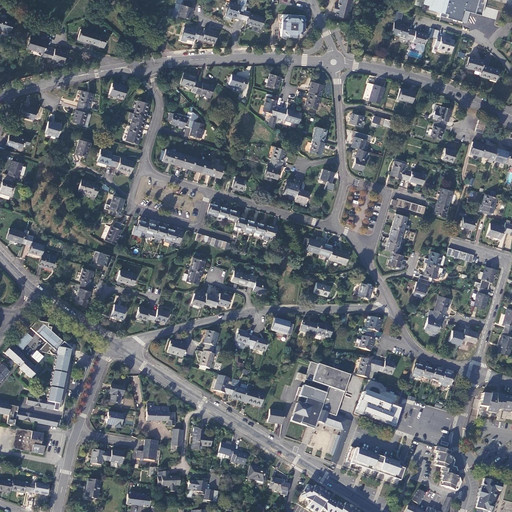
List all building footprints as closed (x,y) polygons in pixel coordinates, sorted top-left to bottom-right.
[(338,0),(338,5),(334,4),(332,12),(336,13),(335,16),(347,19),(352,0),(338,0)] [(423,0),(423,4),(430,6),(429,9),(440,12),(439,16),(445,17),(446,14),(447,15),(447,18),(461,22),(464,11),(475,14),(478,3),(482,4),(483,0),(423,0)] [(228,2),(225,15),(232,17),(240,19),(243,10),(245,6),(240,4),(240,5),(228,2)] [(180,4),(177,16),(188,20),(190,13),(192,8),(180,4)] [(243,10),(240,19),(247,21),(246,24),(261,28),(264,18),(249,13),(249,12),(243,10)] [(402,13),(393,11),(390,21),(393,22),(390,34),(408,40),(411,30),(407,29),(408,26),(399,23),(402,13)] [(303,31),(304,15),(278,14),(278,22),(280,22),(279,28),(279,29),(281,29),(280,37),(286,37),(295,37),(303,31)] [(10,32),(13,22),(0,17),(0,33),(1,33),(2,30),(10,32)] [(180,40),(186,42),(186,39),(193,41),(194,38),(197,39),(199,31),(184,26),(180,40)] [(199,31),(197,39),(214,44),(217,32),(204,28),(203,32),(199,31)] [(80,29),(77,40),(90,44),(93,33),(80,29)] [(411,30),(408,40),(412,41),(412,42),(416,43),(415,49),(422,51),(423,46),(427,35),(419,32),(419,34),(415,32),(415,31),(411,30)] [(93,33),(90,44),(103,48),(107,37),(93,33)] [(437,36),(434,45),(438,46),(437,48),(450,52),(454,41),(437,36)] [(30,38),(27,48),(43,53),(42,56),(47,58),(50,48),(46,46),(47,43),(30,38)] [(50,48),(47,58),(51,59),(51,60),(63,63),(66,52),(54,49),(50,48)] [(468,57),(465,67),(480,71),(482,65),(483,61),(468,57)] [(482,65),(480,71),(478,76),(495,81),(498,70),(482,65)] [(183,72),(180,84),(192,88),(191,92),(195,93),(198,82),(195,81),(196,76),(183,72)] [(231,74),(228,84),(245,89),(248,79),(231,74)] [(269,74),(266,86),(276,89),(279,76),(269,74)] [(198,82),(195,93),(209,98),(213,86),(198,82)] [(311,82),(308,94),(319,97),(323,85),(311,82)] [(111,83),(108,94),(123,99),(126,87),(111,83)] [(373,85),(368,100),(379,103),(384,88),(373,85)] [(399,88),(397,99),(411,103),(414,92),(399,88)] [(81,90),(76,106),(88,110),(93,94),(81,90)] [(308,94),(304,106),(316,109),(319,97),(308,94)] [(266,97),(262,111),(271,113),(271,115),(277,117),(280,107),(274,106),(276,100),(266,97)] [(137,100),(133,113),(145,117),(149,104),(137,100)] [(21,105),(18,116),(33,120),(36,109),(21,105)] [(76,106),(72,122),(84,125),(87,114),(88,110),(76,106)] [(439,112),(434,111),(432,118),(437,119),(436,123),(444,125),(445,121),(447,122),(451,109),(441,106),(439,112)] [(280,107),(277,117),(284,119),(284,120),(298,124),(301,113),(280,107)] [(173,114),(171,121),(170,123),(183,127),(184,125),(188,126),(192,112),(188,111),(186,118),(173,114)] [(192,112),(188,126),(192,128),(190,134),(199,137),(202,129),(199,128),(201,124),(194,122),(197,116),(192,112)] [(133,113),(130,125),(141,129),(145,117),(133,113)] [(352,113),(349,123),(362,127),(364,122),(361,121),(362,116),(352,113)] [(47,121),(44,133),(57,137),(61,125),(47,121)] [(434,122),(430,136),(440,139),(444,125),(436,123),(434,122)] [(130,125),(125,141),(137,145),(141,129),(130,125)] [(315,126),(311,139),(313,139),(322,142),(326,130),(315,126)] [(9,135),(6,144),(22,149),(23,143),(28,145),(30,139),(24,138),(23,139),(9,135)] [(353,137),(350,147),(357,149),(361,150),(364,140),(353,137)] [(79,139),(74,154),(85,158),(90,143),(79,139)] [(313,139),(309,152),(320,155),(323,143),(322,142),(313,139)] [(472,142),(469,153),(481,156),(484,145),(472,142)] [(484,144),(484,145),(481,156),(493,159),(496,149),(496,148),(484,144)] [(274,147),(269,163),(281,166),(286,150),(274,147)] [(444,148),(441,159),(452,162),(455,151),(444,148)] [(97,161),(106,164),(112,166),(115,156),(111,155),(111,152),(100,149),(97,161)] [(162,160),(162,161),(167,162),(167,161),(172,162),(175,152),(165,149),(165,151),(162,160)] [(357,149),(352,168),(362,171),(366,154),(368,155),(369,152),(367,152),(361,150),(357,149)] [(493,159),(493,160),(505,163),(508,152),(496,149),(493,159)] [(175,152),(172,162),(171,164),(176,165),(177,164),(181,165),(184,155),(175,152)] [(184,155),(181,165),(181,166),(186,168),(186,167),(191,168),(194,158),(184,155)] [(115,156),(112,166),(117,167),(116,169),(130,173),(134,162),(115,156)] [(194,158),(191,168),(191,169),(195,171),(196,169),(200,171),(204,161),(194,158)] [(12,160),(7,174),(4,173),(2,178),(14,181),(15,177),(18,178),(19,174),(21,166),(22,164),(12,160)] [(394,160),(390,173),(393,174),(393,176),(405,180),(407,170),(404,169),(406,164),(394,160)] [(204,161),(200,171),(200,172),(205,173),(205,172),(210,174),(213,164),(204,161)] [(267,166),(264,176),(277,179),(281,166),(269,163),(269,166),(267,166)] [(213,164),(210,174),(210,175),(215,176),(215,175),(220,177),(223,167),(213,164)] [(322,169),(319,180),(330,183),(333,173),(322,169)] [(407,170),(405,180),(422,185),(425,175),(407,170)] [(234,176),(231,187),(242,191),(245,180),(234,176)] [(2,178),(0,185),(0,193),(9,196),(14,181),(2,178)] [(81,179),(77,191),(90,195),(90,196),(95,197),(98,186),(88,182),(88,181),(81,179)] [(286,181),(282,193),(294,197),(297,189),(298,185),(286,181)] [(441,187),(436,203),(447,206),(452,191),(441,187)] [(297,189),(294,197),(294,200),(305,203),(308,192),(297,189)] [(470,190),(467,201),(480,205),(483,194),(470,190)] [(484,194),(481,204),(483,204),(481,210),(492,213),(496,198),(495,197),(484,194)] [(113,196),(108,210),(119,213),(123,199),(113,196)] [(210,203),(207,213),(216,216),(219,206),(210,203)] [(436,203),(433,214),(444,217),(447,206),(436,203)] [(219,206),(216,216),(226,219),(229,209),(219,206)] [(229,209),(226,219),(236,222),(237,216),(239,212),(229,209)] [(395,213),(391,226),(403,229),(407,217),(395,213)] [(237,216),(236,222),(234,226),(244,229),(247,219),(237,216)] [(463,217),(460,226),(473,230),(475,221),(463,217)] [(247,219),(244,229),(253,232),(256,222),(247,219)] [(148,223),(138,220),(136,226),(134,226),(131,234),(139,237),(141,231),(145,232),(148,223)] [(110,225),(104,240),(115,245),(123,224),(116,221),(114,227),(110,225)] [(256,222),(253,232),(263,235),(266,225),(256,222)] [(490,223),(486,234),(501,239),(503,232),(506,233),(509,223),(505,222),(504,227),(490,223)] [(148,223),(145,232),(144,236),(150,238),(151,234),(155,235),(158,226),(148,223)] [(266,225),(263,235),(269,237),(273,238),(276,228),(266,225)] [(158,226),(155,235),(154,239),(160,240),(161,237),(164,238),(167,228),(158,226)] [(391,226),(388,238),(399,241),(403,229),(391,226)] [(9,228),(6,238),(25,244),(28,235),(29,231),(25,230),(24,232),(9,228)] [(167,228),(164,238),(163,241),(169,243),(170,240),(179,242),(182,233),(167,228)] [(28,235),(25,244),(30,245),(28,252),(41,256),(42,253),(44,245),(32,242),(33,237),(28,235)] [(302,245),(306,246),(305,250),(317,253),(321,238),(317,237),(316,241),(308,238),(308,239),(304,238),(302,245)] [(321,238),(317,253),(329,257),(331,248),(332,245),(325,243),(326,239),(321,238)] [(388,238),(384,250),(391,252),(396,253),(399,241),(388,238)] [(331,248),(329,257),(328,259),(345,265),(348,253),(331,248)] [(99,252),(95,251),(93,260),(96,261),(96,263),(107,266),(110,255),(99,252)] [(425,258),(423,263),(427,264),(438,267),(439,265),(442,255),(442,254),(431,251),(428,259),(425,258)] [(391,252),(387,264),(399,267),(402,255),(396,253),(391,252)] [(41,256),(38,265),(52,269),(56,258),(42,253),(41,256)] [(192,257),(189,269),(200,273),(204,261),(192,257)] [(427,264),(423,275),(420,274),(418,278),(428,281),(429,277),(435,279),(438,267),(427,264)] [(485,266),(483,272),(481,279),(480,283),(475,282),(473,286),(479,287),(487,290),(489,282),(492,283),(495,269),(485,266)] [(82,268),(79,280),(81,281),(80,284),(89,287),(93,271),(82,268)] [(189,269),(185,281),(197,285),(200,273),(189,269)] [(119,270),(116,280),(132,285),(136,275),(119,270)] [(234,271),(230,281),(246,285),(249,286),(252,276),(234,271)] [(252,276),(249,286),(253,288),(252,290),(263,294),(266,283),(255,280),(256,278),(252,276)] [(418,278),(417,282),(416,281),(413,292),(413,293),(422,295),(424,295),(427,285),(429,286),(430,282),(428,281),(418,278)] [(315,283),(313,292),(320,294),(326,296),(329,286),(315,283)] [(360,283),(356,295),(369,298),(372,287),(360,283)] [(80,284),(75,303),(86,306),(90,291),(88,290),(89,287),(80,284)] [(479,287),(473,306),(483,309),(485,303),(488,295),(486,295),(487,290),(479,287)] [(194,293),(191,303),(202,306),(203,303),(205,296),(194,293)] [(206,293),(205,296),(203,303),(215,307),(216,303),(218,297),(206,293)] [(219,293),(218,297),(216,303),(227,306),(230,296),(219,293)] [(438,296),(434,311),(429,310),(428,313),(442,317),(443,314),(444,314),(449,299),(438,296)] [(114,304),(110,316),(122,319),(125,307),(114,304)] [(146,320),(147,318),(150,319),(153,311),(138,307),(135,317),(136,317),(141,319),(146,320)] [(157,309),(156,312),(153,311),(150,319),(154,320),(154,319),(165,322),(168,312),(157,309)] [(511,310),(506,309),(502,324),(504,325),(503,330),(511,332),(511,329),(511,310)] [(428,313),(424,328),(437,332),(442,317),(428,313)] [(371,317),(369,324),(368,324),(366,333),(374,335),(375,331),(377,332),(381,320),(371,317)] [(274,319),(274,320),(271,331),(276,332),(276,331),(286,334),(289,324),(285,323),(285,322),(274,319)] [(70,358),(69,358),(71,349),(53,333),(51,331),(51,327),(48,327),(49,323),(40,321),(38,320),(30,328),(46,342),(38,352),(45,353),(47,354),(47,353),(49,351),(53,355),(56,356),(50,385),(52,386),(52,388),(50,387),(47,401),(45,401),(36,399),(27,397),(26,404),(45,408),(58,411),(59,404),(61,404),(70,358)] [(302,320),(299,331),(313,335),(313,334),(316,325),(302,320)] [(317,324),(316,325),(313,334),(329,339),(332,328),(317,324)] [(463,334),(461,339),(474,343),(477,333),(464,329),(463,334)] [(452,330),(448,341),(459,345),(461,339),(463,334),(452,330)] [(503,330),(497,352),(508,355),(511,341),(511,337),(510,336),(511,332),(503,330)] [(207,331),(203,343),(205,344),(204,348),(213,350),(214,347),(218,334),(207,331)] [(238,331),(235,341),(246,344),(250,345),(252,337),(248,336),(249,334),(238,331)] [(22,350),(32,338),(26,333),(15,344),(22,350)] [(366,333),(364,337),(362,336),(358,348),(370,351),(374,335),(366,333)] [(252,337),(250,345),(254,347),(253,348),(265,351),(268,341),(256,338),(252,337)] [(169,341),(166,353),(182,357),(185,346),(169,341)] [(22,357),(23,356),(11,345),(4,353),(16,364),(20,367),(18,368),(30,379),(41,367),(37,363),(34,367),(26,360),(22,357)] [(199,366),(198,369),(205,371),(206,368),(209,368),(213,354),(216,355),(217,351),(213,350),(204,348),(199,366)] [(243,367),(243,363),(238,363),(238,357),(236,357),(235,367),(243,367)] [(361,358),(356,375),(367,378),(368,377),(371,378),(373,373),(376,373),(377,371),(380,362),(372,360),(372,361),(361,358)] [(380,362),(377,371),(391,375),(395,364),(385,361),(384,363),(380,362)] [(325,393),(319,411),(335,416),(349,375),(333,370),(310,362),(304,379),(327,387),(325,393)] [(4,363),(0,366),(0,382),(9,372),(5,368),(7,366),(4,363)] [(414,364),(412,374),(411,377),(417,378),(417,375),(421,377),(424,367),(414,364)] [(424,367),(421,377),(431,379),(434,370),(424,367)] [(434,370),(431,379),(440,382),(443,372),(434,370)] [(443,372),(440,382),(440,385),(446,387),(447,384),(450,385),(453,375),(443,372)] [(218,375),(214,390),(228,394),(231,382),(227,381),(228,378),(218,375)] [(231,382),(228,394),(231,395),(230,398),(243,401),(246,390),(239,388),(236,388),(238,382),(232,380),(231,382)] [(124,387),(110,385),(109,391),(111,391),(109,403),(119,404),(121,395),(122,396),(124,387)] [(338,458),(350,421),(335,416),(319,411),(325,393),(302,386),(298,396),(304,398),(302,405),(296,403),(290,421),(307,427),(308,425),(314,428),(316,421),(342,430),(340,436),(337,435),(331,454),(333,455),(333,456),(338,458)] [(246,390),(243,401),(260,406),(264,395),(246,390)] [(402,407),(362,392),(354,413),(363,417),(364,414),(395,426),(402,407)] [(482,393),(479,408),(486,409),(485,411),(496,413),(497,408),(511,410),(511,397),(496,394),(495,396),(482,393)] [(0,403),(0,414),(8,416),(6,424),(14,425),(15,420),(12,419),(14,411),(17,412),(17,411),(18,407),(10,405),(0,403)] [(146,404),(146,421),(167,421),(167,426),(174,426),(174,413),(168,413),(168,408),(154,407),(154,404),(146,404)] [(269,410),(267,422),(282,425),(284,412),(269,410)] [(15,419),(35,423),(56,427),(58,420),(43,417),(36,415),(17,411),(17,412),(15,419)] [(123,415),(108,412),(106,424),(115,425),(115,427),(120,428),(123,415)] [(193,427),(192,436),(193,436),(191,449),(201,450),(202,446),(210,447),(211,437),(203,436),(203,437),(199,437),(200,430),(196,428),(193,427)] [(43,434),(16,429),(12,449),(43,454),(45,445),(41,444),(43,434)] [(172,430),(170,450),(176,451),(176,446),(181,447),(182,431),(172,430)] [(144,440),(143,451),(153,453),(153,450),(152,450),(153,441),(144,440)] [(231,459),(231,457),(233,450),(234,448),(230,447),(231,446),(220,443),(217,457),(223,458),(224,454),(228,455),(228,456),(229,456),(229,458),(231,459)] [(365,466),(364,468),(378,473),(379,470),(384,472),(383,473),(393,477),(393,478),(399,480),(403,468),(397,466),(398,463),(350,447),(345,462),(353,464),(353,463),(360,465),(360,464),(365,466)] [(435,447),(433,451),(437,452),(434,461),(436,462),(435,465),(440,467),(439,471),(441,472),(440,476),(441,476),(439,482),(441,482),(440,486),(455,490),(455,489),(457,489),(459,484),(460,481),(459,478),(455,476),(457,472),(456,467),(452,466),(454,461),(452,457),(450,456),(451,453),(435,447)] [(92,450),(90,463),(101,465),(102,460),(106,461),(107,452),(92,450)] [(107,452),(106,461),(111,462),(110,465),(121,467),(124,452),(111,450),(111,453),(107,452)] [(137,451),(136,458),(140,459),(143,459),(155,460),(159,460),(160,451),(156,451),(153,450),(153,453),(143,451),(143,452),(137,451)] [(231,457),(231,459),(234,460),(234,462),(244,465),(247,455),(237,453),(237,451),(233,450),(231,457)] [(249,466),(246,478),(262,482),(265,470),(249,466)] [(158,472),(158,477),(157,477),(157,486),(161,486),(168,486),(168,492),(174,492),(174,486),(179,486),(179,477),(168,477),(168,472),(161,472),(160,472),(158,472)] [(484,475),(473,511),(511,511),(511,502),(499,499),(504,481),(484,475)] [(283,481),(271,478),(268,488),(281,491),(283,483),(283,481)] [(88,479),(86,487),(88,487),(86,497),(97,499),(100,481),(88,479)] [(188,480),(187,488),(194,489),(194,491),(199,492),(199,494),(203,495),(202,500),(212,502),(214,491),(205,490),(206,479),(201,479),(201,480),(201,482),(195,481),(188,480)] [(11,483),(0,480),(0,491),(10,493),(10,491),(11,483)] [(30,484),(12,481),(11,483),(10,491),(24,493),(24,491),(29,492),(30,484)] [(34,485),(30,484),(29,492),(47,495),(48,486),(35,483),(34,485)] [(289,485),(283,483),(280,494),(286,496),(289,485)] [(306,485),(295,503),(309,511),(352,511),(351,511),(352,510),(349,509),(350,507),(347,505),(345,508),(336,502),(336,503),(321,494),(321,493),(319,491),(320,490),(317,488),(315,490),(306,485)] [(417,490),(411,500),(418,505),(424,494),(417,490)] [(24,506),(32,508),(33,501),(27,500),(28,493),(26,492),(24,506)] [(132,495),(127,494),(126,504),(131,505),(133,504),(133,505),(138,505),(139,493),(132,492),(132,495)] [(146,494),(139,493),(138,505),(142,506),(142,505),(143,507),(148,507),(150,497),(146,497),(146,494)] [(421,511),(407,506),(404,511),(446,511),(453,499),(446,497),(439,511),(437,511),(427,508),(424,511),(421,511)]
